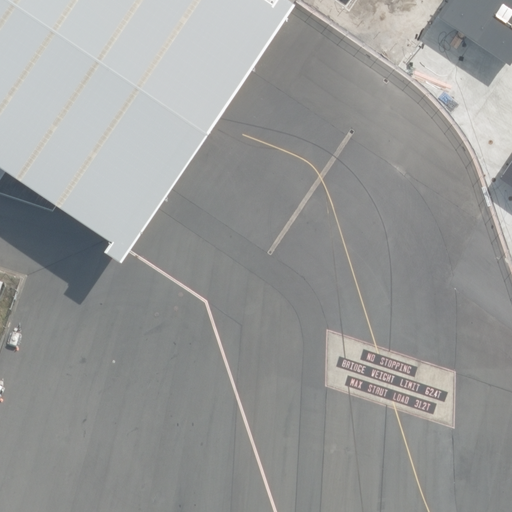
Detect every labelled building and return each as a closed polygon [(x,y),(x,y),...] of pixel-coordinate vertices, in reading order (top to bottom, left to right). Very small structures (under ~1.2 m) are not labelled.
[(225,119),(304,0),(0,0),(0,154),(13,164),(64,197),(123,236),(116,246),(131,257),(225,119)] [(429,0),(408,0),(399,13),(412,23),(429,0)] [(511,0),(490,0),(510,14),(511,10),(511,0)] [(511,41),(511,32),(489,15),(471,38),(499,59),(511,41)] [(511,54),(489,87),(511,103),(511,54)] [(0,182),(13,164),(0,154),(0,182)]
